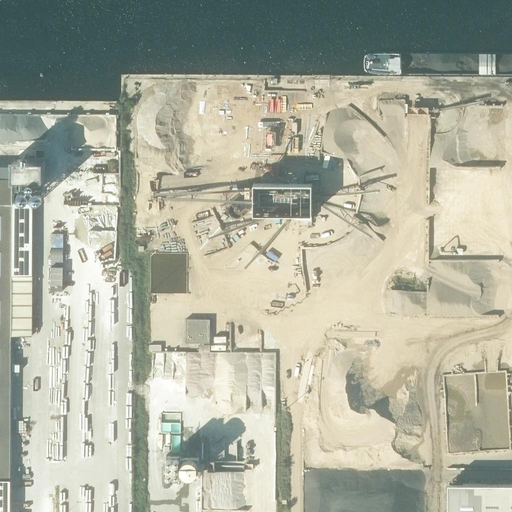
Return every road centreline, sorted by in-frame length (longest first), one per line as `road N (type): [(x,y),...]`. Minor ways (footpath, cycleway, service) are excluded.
road 1 (unknown): [(159,511),(150,428),(160,407),(178,402),(243,423),(260,437),(268,511)]
road 2 (unknown): [(41,471),(42,200)]
road 3 (unknown): [(80,226),(71,471)]
road 4 (unknown): [(80,226),(98,269),(97,446)]
road 5 (unknown): [(299,343),(318,331),(469,332),(511,324)]
road 6 (unknown): [(293,511),(299,343)]
road 7 (unknown): [(97,446),(122,387),(123,286)]
road 8 (unknown): [(299,343),(243,303),(161,301)]
